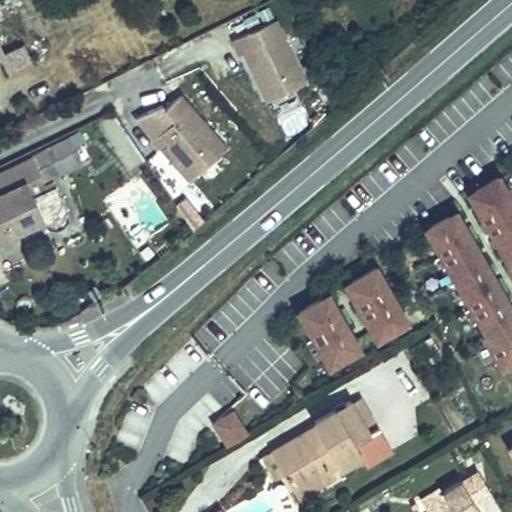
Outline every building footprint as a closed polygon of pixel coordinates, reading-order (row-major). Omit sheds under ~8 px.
[(268,100),(305,82),(273,17),(231,38),(239,53),(243,51),(268,100)] [(24,45),(3,55),(12,73),(32,63),(24,45)] [(163,147),(190,178),(226,146),(179,93),(164,107),(161,103),(136,116),(155,138),(160,133),(168,143),(163,147)] [(98,123),(128,173),(147,162),(116,112),(98,123)] [(160,133),(155,138),(163,147),(168,143),(160,133)] [(81,162),(68,136),(30,155),(44,181),(81,162)] [(0,236),(39,219),(40,221),(42,223),(45,226),(48,227),(51,228),(54,229),(55,229),(61,225),(63,222),(65,219),(65,216),(65,212),(64,207),(50,178),(41,182),(29,156),(0,169),(0,236)] [(511,268),(511,198),(497,174),(467,191),(511,268)] [(486,332),(483,334),(501,365),(511,359),(511,308),(455,210),(425,227),(486,332)] [(345,283),(376,337),(407,320),(375,266),(345,283)] [(297,311),(329,365),(359,347),(328,293),(297,311)] [(373,417),(361,395),(349,402),(362,424),(373,417)] [(360,455),(353,443),(368,434),(362,424),(349,402),(347,400),(313,421),(315,425),(271,451),(284,473),(292,487),(307,477),(314,488),(333,476),(329,469),(325,463),(335,457),(339,464),(341,466),(360,455)] [(208,457),(227,446),(213,423),(194,434),(208,457)] [(274,479),(284,473),(271,451),(262,457),(274,479)] [(325,463),(329,469),(339,464),(335,457),(325,463)] [(475,468),(458,478),(474,503),(491,493),(475,468)] [(292,487),(298,497),(314,488),(307,477),(292,487)] [(479,511),(474,503),(458,478),(440,490),(438,487),(419,499),(426,511),(479,511)]
